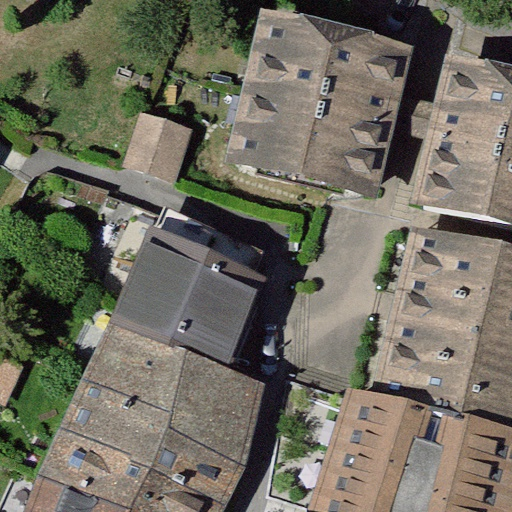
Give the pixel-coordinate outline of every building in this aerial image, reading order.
[(49,0),(31,0),(41,9),(49,0)] [(405,55),(258,18),(222,163),(369,199),(405,55)] [(511,80),(444,66),(413,207),(511,228),(511,80)] [(118,167),(168,184),(186,134),(136,116),(118,167)] [(511,253),(409,229),(367,401),(511,437),(511,253)] [(141,233),(101,325),(224,375),(260,284),(141,233)] [(23,511),(24,511),(215,511),(239,467),(251,387),(224,375),(101,325),(23,511)] [(0,360),(0,395),(12,365),(0,360)] [(511,511),(511,437),(367,401),(339,394),(308,511),(511,511)]
